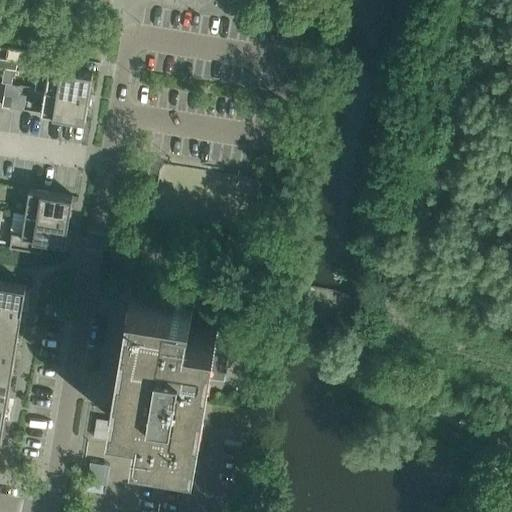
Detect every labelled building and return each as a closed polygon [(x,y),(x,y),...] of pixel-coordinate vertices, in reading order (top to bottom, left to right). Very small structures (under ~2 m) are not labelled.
[(18,61),(6,59),(5,68),(16,69),(18,61)] [(93,72),(40,64),(36,87),(89,96),(93,72)] [(36,87),(36,88),(46,90),(42,112),(85,120),(89,96),(36,87)] [(13,95),(4,94),(3,106),(11,107),(13,95)] [(73,196),(30,188),(26,212),(69,219),(73,196)] [(69,219),(26,212),(22,233),(12,232),(10,246),(42,251),(44,239),(66,243),(69,219)] [(0,305),(22,309),(26,286),(0,281),(0,305)] [(195,302),(177,299),(132,291),(112,412),(140,416),(136,440),(197,450),(198,447),(209,378),(225,381),(233,333),(217,330),(218,330),(191,325),(195,302)] [(0,305),(0,328),(19,332),(22,309),(0,305)] [(0,351),(15,354),(19,332),(0,328),(0,351)] [(0,374),(12,377),(15,354),(0,351),(0,374)] [(12,377),(0,374),(0,397),(8,399),(12,377)] [(129,423),(97,418),(94,438),(125,443),(129,423)] [(110,465),(91,462),(87,482),(107,485),(110,465)]
